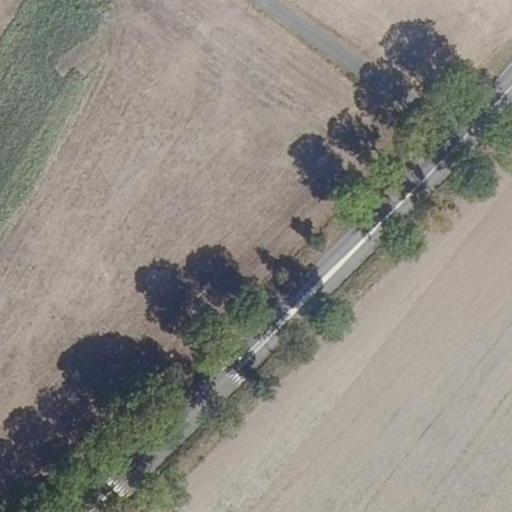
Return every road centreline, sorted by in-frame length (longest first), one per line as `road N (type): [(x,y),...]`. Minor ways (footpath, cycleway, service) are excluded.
road 1 (secondary): [(462,140),(89,511)]
road 2 (residential): [(268,0),(462,140)]
